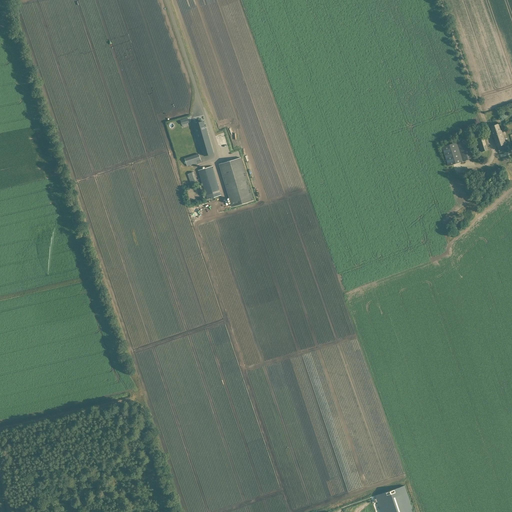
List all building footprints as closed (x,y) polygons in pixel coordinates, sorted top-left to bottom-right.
[(195,123),(197,128),(199,135),(204,134),(208,133),(206,128),(205,128),(203,121),(195,123)] [(491,126),(499,153),(507,150),(505,144),(506,144),(501,130),(500,131),(498,124),(491,126)] [(204,134),(199,135),(205,156),(213,154),(208,133),(204,134)] [(365,149),(381,145),(380,141),(374,143),(372,136),(367,138),(369,145),(364,147),(365,149)] [(467,139),(457,142),(442,147),(448,165),(463,161),(473,158),(467,139)] [(201,162),(199,154),(185,158),(187,166),(201,162)] [(219,164),(232,207),(254,201),(241,157),(219,164)] [(213,166),(198,170),(207,200),(221,195),(213,166)] [(194,172),(187,174),(191,186),(198,183),(194,172)] [(376,494),(382,511),(414,511),(405,484),(376,494)]
